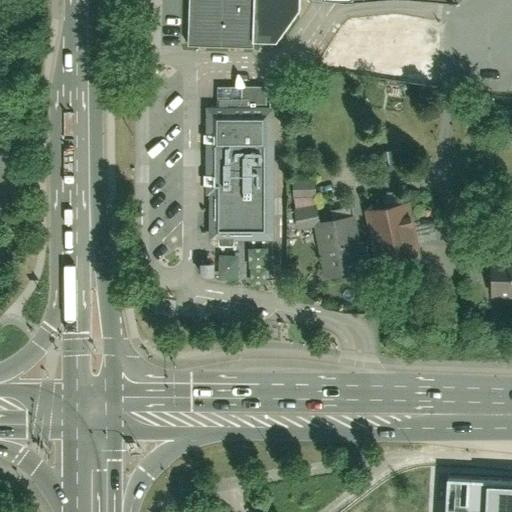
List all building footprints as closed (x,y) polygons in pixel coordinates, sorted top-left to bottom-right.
[(189,0),(188,51),(254,53),(254,47),(277,46),(300,15),(300,0),(189,0)] [(217,82),(217,110),(267,110),(266,81),(217,82)] [(217,110),(215,110),(215,137),(212,137),(212,189),(214,189),(214,201),(212,201),(212,246),(222,246),(222,257),(236,257),(236,246),(272,246),(271,200),(267,200),(267,192),(272,192),(271,144),(267,144),(267,110),(217,110)] [(400,204),(366,211),(376,263),(411,255),(400,204)] [(315,225),(325,278),(355,272),(344,215),(320,220),(318,205),(295,210),(298,228),(315,225)] [(491,261),(490,299),(511,299),(511,237),(505,238),(505,261),(491,261)] [(344,511),(511,511),(511,470),(501,470),(440,465),(411,469),(372,488),(344,511)]
